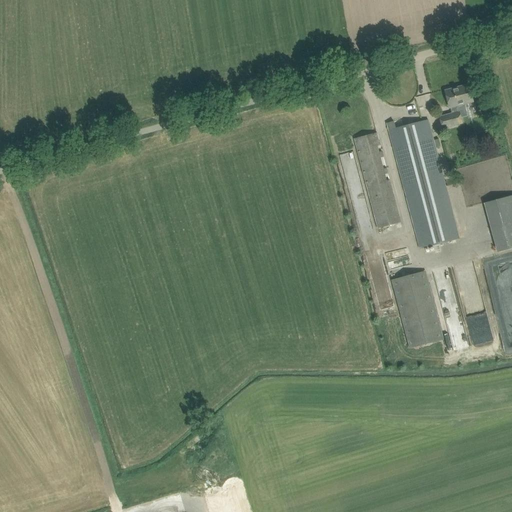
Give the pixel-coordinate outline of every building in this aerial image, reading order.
[(445,91),(448,101),(450,108),(452,114),(440,117),(443,129),(462,124),(459,112),(458,112),(456,107),(473,102),(469,85),(445,91)] [(389,130),(391,140),(420,249),(459,239),(428,120),(389,130)] [(377,133),(355,139),(357,149),(378,228),(401,222),(390,180),(387,181),(385,175),(388,174),(387,168),(384,169),(381,158),(384,157),(382,151),(379,152),(378,146),(381,145),(380,143),(377,133)] [(511,248),(511,196),(486,203),(500,252),(511,248)] [(425,270),(392,279),(410,348),(444,339),(425,270)] [(383,276),(372,280),(382,309),(388,307),(387,303),(391,302),(383,276)]
